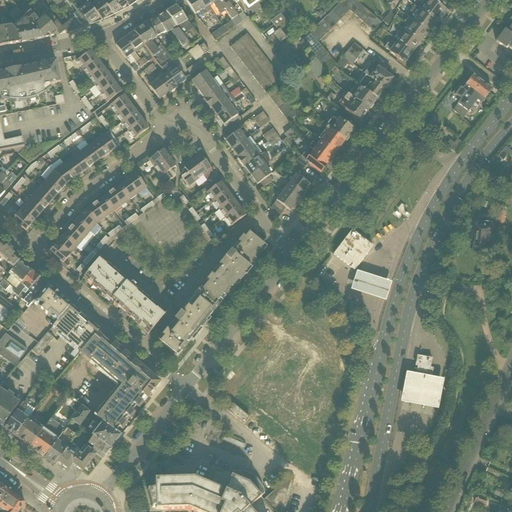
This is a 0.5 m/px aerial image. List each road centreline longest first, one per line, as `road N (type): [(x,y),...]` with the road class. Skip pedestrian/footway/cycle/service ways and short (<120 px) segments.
road 1 (secondary): [(511,98),(413,246),(378,351),(341,511)]
road 2 (secondary): [(369,511),(428,254),(451,207),(511,125)]
road 3 (residential): [(295,253),(489,0)]
road 4 (residential): [(185,388),(28,254)]
road 5 (residential): [(295,253),(201,135),(184,126),(167,131)]
road 6 (residential): [(28,254),(74,199),(167,131)]
road 7 (residential): [(185,388),(295,253)]
road 8 (residential): [(444,511),(511,362)]
road 9 (residential): [(98,498),(185,388)]
